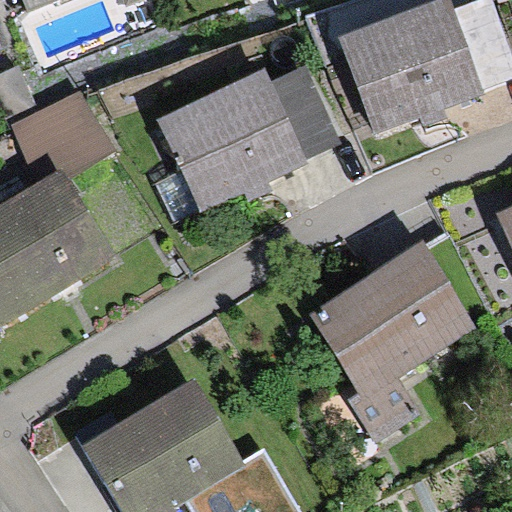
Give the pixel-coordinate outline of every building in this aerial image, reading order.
[(48,0),(24,0),(29,13),(50,5),(48,0)] [(122,0),(126,9),(148,0),(122,0)] [(484,8),(348,56),(375,132),(511,84),(484,8)] [(0,19),(0,50),(10,46),(0,19)] [(198,211),(332,152),(298,76),(165,135),(198,211)] [(31,117),(18,82),(0,88),(0,103),(8,125),(31,117)] [(72,104),(14,140),(41,183),(99,147),(72,104)] [(0,324),(100,263),(58,195),(0,231),(0,324)] [(421,266),(313,336),(378,435),(409,414),(390,386),(467,336),(421,266)] [(165,511),(232,471),(189,402),(91,462),(122,511),(165,511)]
